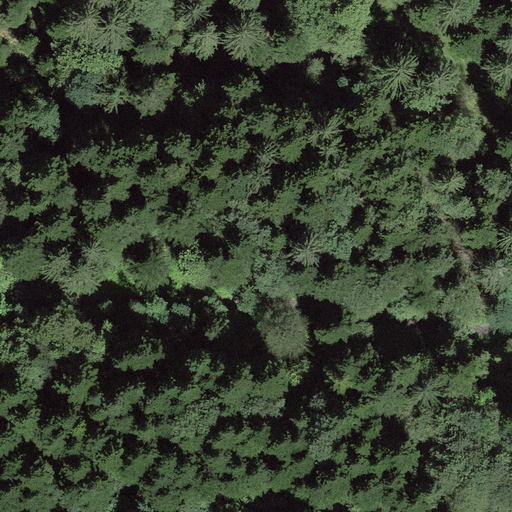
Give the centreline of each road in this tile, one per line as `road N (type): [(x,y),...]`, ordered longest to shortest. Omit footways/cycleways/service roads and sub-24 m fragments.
road 1 (track): [(511,321),(484,331),(341,306),(0,302)]
road 2 (track): [(378,0),(450,50),(475,85),(511,175)]
